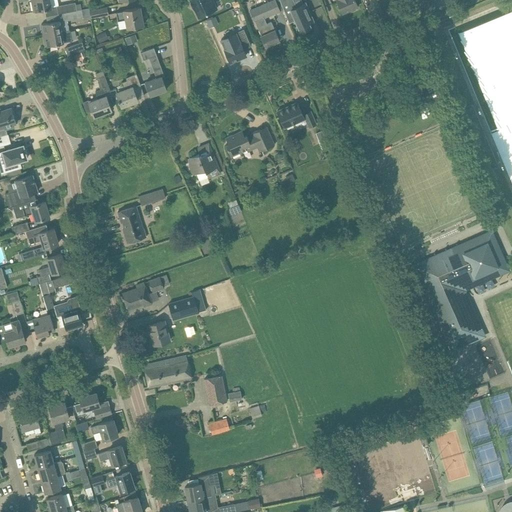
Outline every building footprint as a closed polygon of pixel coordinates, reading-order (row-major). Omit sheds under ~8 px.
[(50,0),(37,0),(31,1),(34,12),(52,9),(50,0)] [(190,0),(192,2),(191,3),(194,8),(199,17),(216,9),(211,0),(190,0)] [(265,19),(280,12),(275,0),(272,0),(265,3),(249,10),(254,22),(255,21),(261,35),(261,36),(265,47),(279,41),(276,31),(271,22),(267,24),(265,19)] [(296,6),(293,0),(279,0),(289,23),(295,20),(300,32),(311,27),(310,24),(314,22),(306,2),(296,6)] [(336,0),(342,13),(357,6),(354,0),(336,0)] [(56,6),(58,15),(63,14),(82,10),(82,9),(81,9),(80,4),(76,5),(75,3),(56,6)] [(89,10),(91,18),(108,15),(106,7),(89,10)] [(140,7),(130,9),(123,10),(124,11),(116,12),(118,21),(125,19),(127,28),(143,25),(140,7)] [(82,10),(63,14),(64,21),(59,22),(59,21),(41,24),(43,35),(69,30),(67,21),(83,18),(82,10)] [(238,13),(218,21),(221,28),(241,20),(238,13)] [(215,17),(206,20),(209,27),(218,24),(215,17)] [(69,30),(43,35),(45,46),(72,41),(70,30),(69,30)] [(243,30),(221,40),(225,49),(230,62),(246,55),(240,43),(247,39),(243,30)] [(105,31),(96,36),(100,43),(109,38),(105,31)] [(68,45),(69,53),(85,50),(83,42),(68,45)] [(101,46),(95,48),(97,54),(104,52),(101,46)] [(145,82),(146,83),(150,96),(166,90),(162,79),(165,78),(154,48),(140,53),(143,60),(149,58),(156,77),(145,82)] [(399,56),(405,72),(413,68),(407,53),(399,56)] [(115,93),(118,100),(119,101),(120,101),(121,106),(137,100),(133,88),(140,85),(141,85),(137,73),(136,74),(132,62),(127,64),(131,75),(126,78),(127,81),(122,83),(124,90),(115,93)] [(87,113),(92,111),(94,116),(111,110),(106,96),(105,96),(104,93),(110,91),(103,71),(95,74),(97,78),(101,89),(95,91),(98,99),(89,102),(88,100),(83,102),(87,113)] [(277,111),(284,128),(305,119),(309,127),(316,124),(311,111),(303,115),(297,102),(277,111)] [(471,106),(461,110),(485,169),(495,165),(471,106)] [(16,124),(12,113),(10,113),(8,109),(1,112),(0,110),(0,109),(0,136),(7,134),(6,129),(14,126),(13,125),(16,124)] [(226,144),(230,154),(231,156),(251,147),(252,149),(257,147),(259,151),(274,145),(266,127),(251,133),(253,137),(249,140),(247,135),(244,136),(242,131),(226,138),(228,143),(226,144)] [(323,130),(315,133),(319,141),(326,138),(323,130)] [(7,134),(0,136),(0,145),(10,143),(7,134)] [(26,157),(28,156),(26,150),(24,150),(23,145),(3,151),(6,164),(3,165),(6,172),(21,167),(19,161),(27,159),(26,157)] [(207,155),(206,153),(202,155),(201,153),(190,157),(193,164),(190,165),(193,174),(197,173),(199,180),(207,176),(208,178),(220,173),(212,153),(207,155)] [(37,191),(32,175),(15,180),(18,189),(5,194),(9,207),(34,200),(32,193),(37,191)] [(139,196),(141,205),(165,198),(163,189),(139,196)] [(34,200),(13,206),(16,218),(26,216),(33,213),(36,221),(40,220),(50,217),(45,201),(40,203),(38,198),(34,200)] [(123,228),(127,243),(145,237),(136,206),(118,212),(121,223),(123,222),(125,228),(123,228)] [(26,231),(29,230),(27,222),(12,227),(14,234),(26,231)] [(29,230),(26,231),(30,244),(42,240),(44,246),(20,253),(22,261),(23,260),(31,258),(46,253),(45,248),(58,244),(53,229),(48,230),(46,224),(29,230)] [(486,335),(466,291),(508,272),(490,233),(414,267),(451,351),(486,335)] [(30,279),(32,286),(39,284),(47,281),(51,280),(49,274),(52,273),(52,274),(66,269),(61,254),(48,258),(50,266),(39,269),(41,275),(30,279)] [(52,280),(54,287),(72,282),(70,274),(52,280)] [(160,276),(148,280),(153,293),(157,291),(164,289),(163,286),(169,284),(166,274),(160,276)] [(39,284),(47,309),(53,307),(53,305),(47,281),(39,284)] [(122,293),(128,310),(143,305),(144,307),(152,304),(151,302),(148,294),(144,282),(136,285),(137,288),(122,293)] [(9,303),(11,302),(15,315),(23,312),(16,291),(6,294),(9,303)] [(181,300),(168,303),(173,320),(206,310),(201,294),(193,296),(188,298),(181,300)] [(67,301),(53,305),(53,307),(57,317),(62,315),(66,328),(83,323),(79,313),(81,312),(76,296),(68,298),(67,301)] [(32,320),(35,328),(37,337),(49,333),(48,328),(53,326),(49,314),(37,317),(38,318),(32,320)] [(5,332),(3,324),(0,324),(0,337),(1,341),(7,340),(9,346),(25,341),(21,327),(20,328),(18,319),(11,321),(14,329),(5,332)] [(165,321),(158,323),(148,326),(154,345),(170,340),(165,321)] [(191,378),(188,367),(184,356),(164,361),(169,383),(191,378)] [(169,383),(164,361),(144,365),(149,387),(158,385),(169,383)] [(227,402),(222,375),(204,379),(209,405),(227,402)] [(228,393),(230,401),(242,399),(240,391),(228,393)] [(464,391),(458,393),(461,404),(467,402),(464,391)] [(74,405),(77,412),(83,410),(84,410),(94,407),(97,417),(111,413),(109,407),(101,409),(96,393),(80,397),(82,403),(74,405)] [(48,432),(50,437),(52,444),(66,440),(60,420),(71,417),(72,422),(76,421),(71,406),(66,407),(64,402),(49,406),(56,430),(48,432)] [(250,408),(253,419),(262,416),(259,405),(250,408)] [(23,430),(32,427),(34,434),(40,432),(38,425),(39,425),(37,420),(44,418),(41,409),(19,415),(23,430)] [(230,429),(226,419),(209,424),(212,435),(230,429)] [(118,435),(113,420),(98,424),(99,425),(91,427),(93,433),(101,431),(103,439),(118,435)] [(27,444),(29,451),(52,444),(50,437),(27,444)] [(84,451),(94,448),(98,447),(95,439),(81,444),(84,451)] [(126,461),(121,446),(108,450),(98,453),(101,461),(111,458),(113,465),(116,464),(116,465),(119,464),(118,463),(126,461)] [(79,447),(74,449),(76,458),(82,457),(79,447)] [(97,456),(94,448),(84,451),(83,452),(86,459),(97,456)] [(34,454),(38,468),(61,461),(61,460),(54,463),(50,450),(34,454)] [(82,457),(76,458),(75,459),(76,464),(78,464),(79,469),(85,467),(82,457)] [(38,468),(41,480),(57,475),(65,473),(64,472),(65,472),(63,462),(62,462),(61,461),(38,468)] [(79,469),(81,477),(82,477),(84,484),(89,483),(85,467),(79,469)] [(320,468),(314,469),(316,478),(322,476),(320,468)] [(129,472),(120,475),(116,476),(107,479),(109,487),(119,484),(121,491),(134,487),(129,472)] [(91,478),(93,485),(105,482),(102,474),(91,478)] [(188,500),(211,496),(209,485),(215,483),(213,474),(198,477),(199,483),(185,486),(188,500)] [(57,475),(41,480),(45,493),(61,488),(57,475)] [(90,483),(84,485),(88,500),(95,498),(90,483)] [(47,498),(50,511),(66,507),(63,494),(47,498)] [(188,500),(190,511),(202,511),(205,511),(206,511),(214,510),(213,503),(217,503),(215,495),(211,496),(188,500)] [(142,511),(137,497),(116,504),(118,511),(142,511)] [(250,500),(253,508),(263,505),(261,497),(250,500)] [(95,498),(88,500),(91,511),(92,511),(99,510),(96,498),(95,498)] [(232,511),(248,509),(247,501),(219,506),(219,511),(232,511)]
